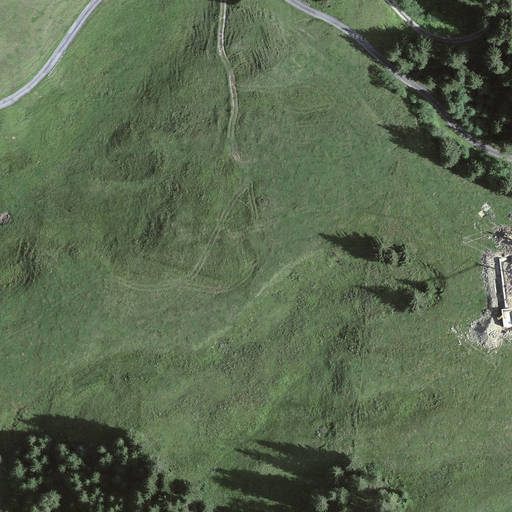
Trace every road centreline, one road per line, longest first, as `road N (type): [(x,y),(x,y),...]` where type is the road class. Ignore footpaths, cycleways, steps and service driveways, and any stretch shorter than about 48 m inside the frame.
road 1 (track): [(290,0),(358,38),(478,145),(511,158)]
road 2 (track): [(387,0),(423,30),(454,40),(476,39),(511,13)]
road 3 (track): [(0,104),(28,87),(97,0)]
